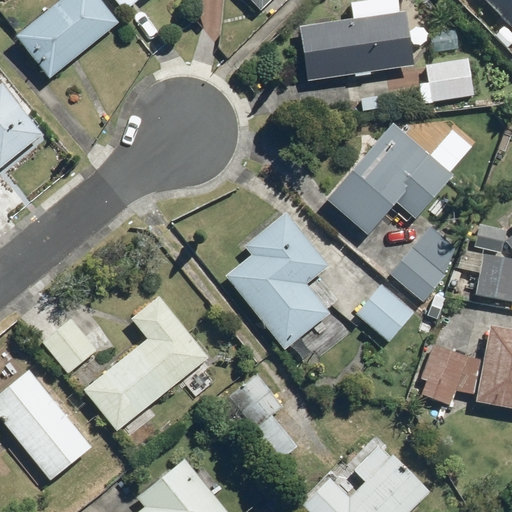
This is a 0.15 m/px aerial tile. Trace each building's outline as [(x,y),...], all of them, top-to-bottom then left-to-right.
[(103,0),(60,0),(17,35),(51,78),(121,22),(103,0)] [(142,0),(115,0),(127,14),(142,0)] [(251,0),(262,10),(272,0),(251,0)] [(511,0),(484,0),(511,28),(511,0)] [(407,10),(300,26),(308,80),(415,65),(407,10)] [(430,33),(434,54),(462,50),(458,28),(430,33)] [(469,58),(426,65),(429,82),(419,84),(422,104),(474,96),(469,58)] [(44,133),(3,82),(0,84),(0,167),(1,168),(44,133)] [(393,121),(327,199),(370,234),(397,202),(416,218),(455,173),(393,121)] [(253,254),(226,276),(284,349),(331,311),(308,283),(330,265),(287,213),(246,246),(253,254)] [(431,225),(390,273),(424,302),(447,274),(457,246),(431,225)] [(511,259),(484,254),(476,295),(511,301),(511,259)] [(414,312),(381,284),(356,313),(388,341),(414,312)] [(148,339),(85,389),(118,430),(209,357),(160,296),(132,319),(148,339)] [(72,317),(42,341),(68,373),(98,350),(72,317)] [(511,327),(491,324),(477,401),(511,407),(511,327)] [(427,379),(422,393),(452,404),(457,390),(476,393),(482,358),(470,356),(434,343),(422,377),(427,379)] [(30,369),(0,392),(0,416),(51,479),(92,446),(30,369)] [(232,398),(220,408),(269,470),(298,446),(273,415),(284,406),(258,374),(231,396),(232,398)] [(301,504),(309,511),(435,511),(440,507),(427,494),(431,491),(394,454),(392,456),(380,445),(356,470),(367,481),(351,498),(329,476),(301,504)] [(146,507),(139,511),(228,511),(186,459),(138,497),(146,507)]
